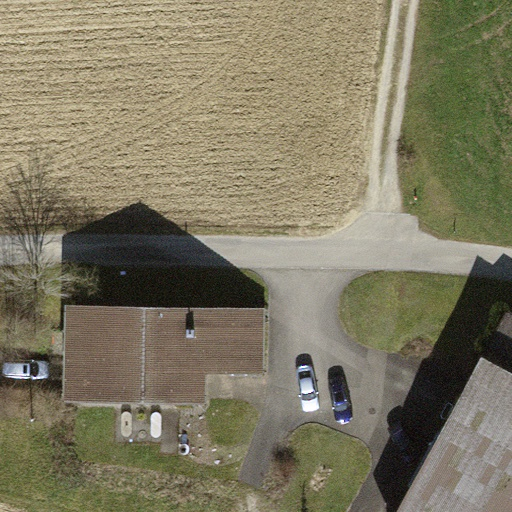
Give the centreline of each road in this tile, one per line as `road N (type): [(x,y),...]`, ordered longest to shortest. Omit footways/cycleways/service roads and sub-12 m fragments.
road 1 (unclassified): [(0,253),(380,247)]
road 2 (track): [(380,247),(418,0)]
road 3 (track): [(380,247),(511,260)]
